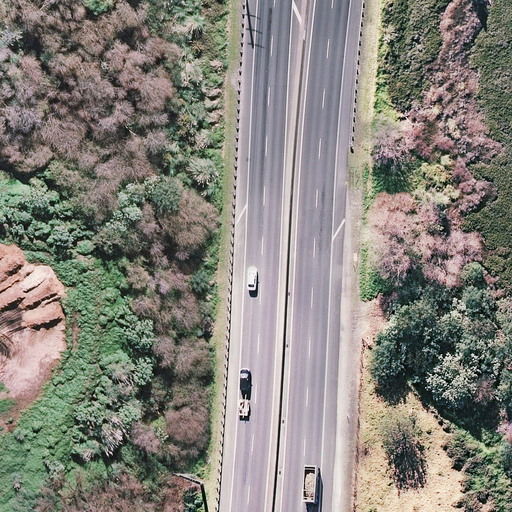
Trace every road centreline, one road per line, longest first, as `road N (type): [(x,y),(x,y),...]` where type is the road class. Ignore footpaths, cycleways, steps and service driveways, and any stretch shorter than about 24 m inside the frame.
road 1 (trunk): [(333,0),(304,511)]
road 2 (trunk): [(248,511),(277,0)]
